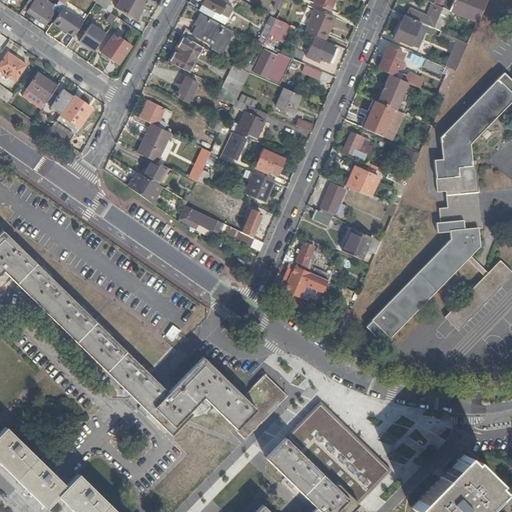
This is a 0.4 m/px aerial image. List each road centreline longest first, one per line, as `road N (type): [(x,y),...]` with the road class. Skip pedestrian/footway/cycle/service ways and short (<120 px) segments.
road 1 (residential): [(245,312),(383,0)]
road 2 (residential): [(233,303),(76,194)]
road 3 (residential): [(413,399),(335,371),(245,312)]
road 4 (residential): [(115,416),(0,304)]
road 5 (residential): [(0,19),(123,102)]
road 6 (residential): [(233,303),(132,401)]
road 7 (residential): [(25,505),(115,416)]
